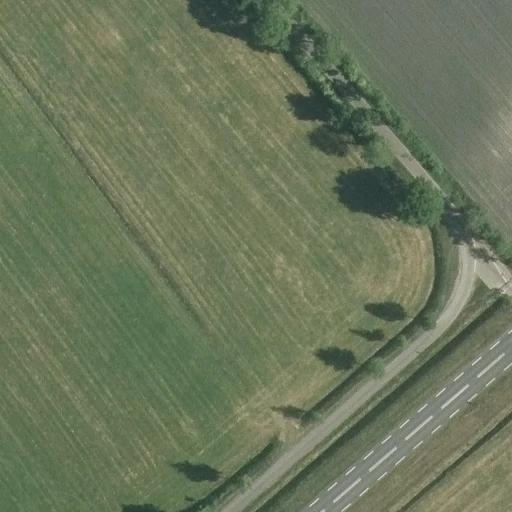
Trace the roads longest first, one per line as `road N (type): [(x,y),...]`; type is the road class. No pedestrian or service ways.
road 1 (unclassified): [(228,511),(444,321),(485,255)]
road 2 (unclassified): [(485,255),(268,0)]
road 3 (primary): [(323,511),(511,346)]
